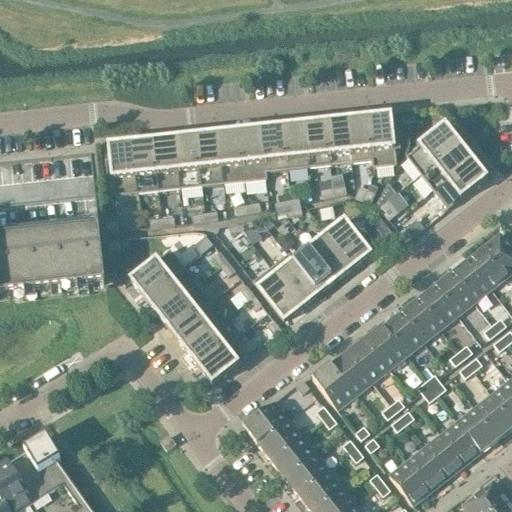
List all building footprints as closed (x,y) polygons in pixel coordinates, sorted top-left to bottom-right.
[(396,170),(394,153),(400,152),(398,132),(392,133),(391,120),(368,122),(373,172),(396,170)] [(373,172),(368,122),(346,125),(351,167),(372,165),(372,172),(373,172)] [(351,167),(346,125),(325,127),(330,170),(351,167)] [(330,170),(325,127),(303,129),(308,172),(330,170)] [(308,172),(303,129),(282,132),(287,174),(308,172)] [(459,148),(445,130),(435,138),(431,133),(416,146),(419,150),(406,161),(420,179),(459,148)] [(287,174),(282,132),(260,134),(266,184),(267,184),(266,177),(287,174)] [(266,184),(260,134),(239,136),(244,186),(266,184)] [(244,186),(239,136),(218,139),(223,188),(244,186)] [(223,188),(218,139),(196,141),(201,191),(223,188)] [(201,191),(196,141),(175,143),(180,193),(201,191)] [(180,193),(175,143),(153,146),(159,195),(180,193)] [(159,195),(153,146),(132,148),(137,198),(159,195)] [(137,198),(132,148),(109,151),(110,163),(105,164),(107,184),(112,183),(114,200),(137,198)] [(472,165),(459,148),(420,179),(433,196),(472,165)] [(486,183),(472,165),(433,196),(447,214),(486,183)] [(344,190),(332,192),(334,200),(346,198),(344,190)] [(355,201),(362,205),(367,193),(359,190),(355,201)] [(332,192),(320,195),(322,203),(334,200),(332,192)] [(362,205),(369,208),(374,197),(367,193),(362,205)] [(288,213),(300,210),(298,202),(286,205),(288,213)] [(388,203),(377,212),(382,218),(393,210),(388,203)] [(288,213),(286,205),(274,208),(276,215),(288,213)] [(247,209),(248,217),(260,215),(258,207),(247,209)] [(235,211),(236,219),(248,217),(247,209),(235,211)] [(288,213),(290,221),(301,218),(300,210),(288,213)] [(393,210),(382,218),(387,224),(398,216),(393,210)] [(276,215),(278,223),(290,221),(288,213),(276,215)] [(205,225),(217,223),(216,215),(204,217),(205,225)] [(193,227),(205,225),(204,217),(192,219),(193,227)] [(97,220),(90,221),(90,223),(96,222),(97,232),(0,242),(0,297),(105,286),(97,220)] [(161,223),(162,231),(174,229),(173,221),(161,223)] [(149,224),(150,232),(162,231),(161,223),(149,224)] [(370,256),(344,223),(326,237),(352,271),(370,256)] [(240,227),(242,235),(253,232),(252,224),(240,227)] [(117,225),(105,227),(106,233),(110,236),(118,235),(117,225)] [(242,235),(240,227),(228,229),(230,237),(242,235)] [(405,231),(397,237),(401,241),(405,247),(413,241),(412,241),(405,231)] [(389,234),(382,239),(390,249),(396,244),(389,234)] [(352,271),(326,237),(309,250),(335,284),(352,271)] [(511,253),(499,238),(467,263),(478,278),(511,253)] [(107,249),(108,254),(120,253),(119,243),(111,244),(107,249)] [(335,284),(309,250),(293,263),(289,257),(288,258),(318,297),(335,284)] [(511,276),(511,254),(511,253),(478,278),(490,293),(511,276)] [(184,272),(170,254),(156,265),(153,260),(137,273),(140,277),(131,285),(145,303),(184,272)] [(220,270),(227,265),(219,256),(213,261),(220,270)] [(318,297),(288,258),(271,271),(302,311),(318,297)] [(490,293),(478,278),(467,263),(450,277),(473,307),(490,293)] [(220,270),(228,280),(234,275),(227,265),(220,270)] [(302,311),(271,271),(253,286),(284,325),(302,311)] [(197,289),(184,272),(145,303),(158,320),(197,289)] [(473,307),(450,277),(433,290),(456,320),(473,307)] [(211,306),(197,289),(158,320),(171,337),(211,306)] [(247,304),(254,300),(246,290),(240,295),(247,304)] [(456,320),(433,290),(416,304),(439,334),(456,320)] [(247,304),(255,314),(261,309),(254,300),(247,304)] [(439,334),(416,304),(399,317),(422,347),(439,334)] [(211,307),(211,306),(171,337),(185,354),(218,327),(206,311),(211,307)] [(422,347),(399,317),(381,331),(405,361),(422,347)] [(198,371),(232,344),(240,338),(227,321),(218,327),(185,354),(198,371)] [(497,337),(506,331),(500,323),(491,330),(497,337)] [(267,330),(275,339),(281,334),(273,325),(267,330)] [(497,337),(491,330),(483,337),(489,344),(497,337)] [(405,361),(381,331),(365,344),(388,374),(405,361)] [(507,350),(511,345),(511,338),(509,335),(501,342),(507,350)] [(507,350),(501,342),(493,349),(498,356),(507,350)] [(246,362),(232,344),(198,371),(212,389),(246,362)] [(388,374),(365,344),(348,357),(371,387),(388,374)] [(463,364),(472,358),(466,350),(457,357),(463,364)] [(371,387),(348,357),(331,370),(330,369),(329,369),(354,400),(371,387)] [(463,364),(457,357),(449,363),(455,371),(463,364)] [(473,376),(481,370),(475,362),(467,369),(473,376)] [(354,400),(329,369),(312,383),(336,414),(354,400)] [(473,376),(467,369),(458,376),(464,383),(473,376)] [(440,386),(434,379),(425,386),(431,393),(440,386)] [(302,384),(295,390),(301,398),(309,392),(302,384)] [(431,393),(425,386),(417,392),(423,400),(431,393)] [(445,394),(440,386),(431,393),(437,401),(445,394)] [(511,391),(508,386),(491,399),(511,426),(511,391)] [(437,401),(431,393),(423,400),(429,407),(437,401)] [(511,430),(511,426),(491,399),(474,413),(497,442),(511,430)] [(395,418),(404,411),(398,403),(389,410),(395,418)] [(287,424),(274,406),(242,431),(256,449),(287,424)] [(330,419),(323,410),(315,416),(322,425),(330,419)] [(395,418),(389,410),(381,417),(387,424),(395,418)] [(497,442),(474,413),(457,426),(480,456),(497,442)] [(405,430),(413,423),(408,416),(399,422),(405,430)] [(322,425),(329,433),(336,427),(330,419),(322,425)] [(405,430),(399,422),(391,429),(396,437),(405,430)] [(301,441),(287,424),(256,449),(257,450),(258,448),(271,465),(301,441)] [(480,456),(457,426),(440,439),(463,469),(480,456)] [(360,445),(369,438),(363,431),(354,438),(360,445)] [(166,454),(175,448),(169,439),(160,445),(166,454)] [(463,469),(440,439),(423,453),(447,483),(463,469)] [(25,456),(8,467),(32,507),(63,488),(68,497),(78,511),(89,511),(75,491),(57,465),(60,463),(46,441),(24,454),(25,456)] [(314,458),(301,441),(271,465),(285,482),(314,458)] [(370,457),(379,451),(373,443),(364,450),(370,457)] [(356,452),(350,444),(342,450),(348,458),(356,452)] [(363,461),(356,452),(348,458),(355,467),(363,461)] [(447,483),(423,453),(406,466),(430,496),(447,483)] [(327,475),(314,458),(285,482),(298,498),(327,475)] [(430,496),(406,466),(388,480),(412,510),(430,496)] [(23,511),(32,507),(8,467),(0,471),(0,511),(23,511)] [(316,511),(341,492),(327,475),(298,498),(308,511),(316,511)] [(383,487),(376,478),(369,484),(376,493),(383,487)] [(511,511),(511,510),(493,486),(478,497),(489,511),(511,511)] [(382,501),(390,495),(383,487),(376,493),(382,501)] [(351,511),(355,509),(341,492),(316,511),(351,511)] [(489,511),(478,497),(463,509),(464,511),(489,511)]
